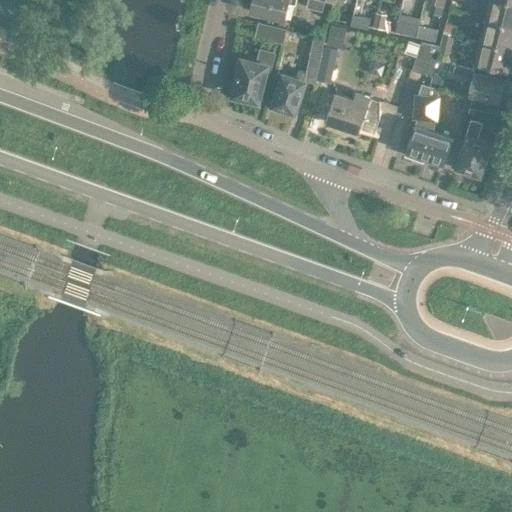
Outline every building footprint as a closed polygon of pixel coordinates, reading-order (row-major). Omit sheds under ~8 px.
[(252,0),(250,10),(282,18),(286,2),(293,3),(293,0),(252,0)] [(307,0),(306,7),(321,10),(323,0),(307,0)] [(511,0),(490,0),(486,17),(511,22),(511,0)] [(436,5),(434,14),(441,16),(443,6),(436,5)] [(376,12),(373,27),(388,30),(390,20),(383,19),(384,14),(376,12)] [(349,25),(368,29),(371,17),(352,13),(349,25)] [(394,31),(416,36),(418,25),(407,22),(409,16),(398,14),(394,31)] [(511,22),(486,17),(481,39),(511,46),(511,22)] [(256,35),(283,42),(286,28),(259,22),(256,35)] [(445,22),(443,31),(455,33),(457,25),(445,22)] [(331,23),(326,44),(342,48),(346,27),(331,23)] [(418,25),(416,36),(435,41),(438,29),(418,25)] [(443,31),(439,46),(438,53),(449,56),(455,33),(443,31)] [(511,52),(511,46),(481,39),(476,62),(508,70),(508,68),(511,66),(511,64),(511,55),(511,52)] [(439,46),(421,42),(414,69),(432,73),(437,53),(438,53),(439,46)] [(242,57),(240,61),(239,61),(236,71),(238,71),(232,94),(235,95),(235,98),(246,101),(246,97),(258,100),(266,69),(270,69),(275,51),(260,48),(257,61),(242,57)] [(318,79),(331,82),(337,54),(324,52),(318,79)] [(284,109),(294,112),(304,81),(315,83),(321,55),(310,53),(306,73),(297,70),(296,78),(282,73),(271,105),(273,105),(274,109),(281,111),(284,109)] [(452,72),(472,77),(468,93),(473,95),(500,101),(500,99),(503,97),(505,89),(503,86),(506,78),(454,65),(452,72)] [(434,73),(432,85),(438,86),(441,87),(444,75),(434,73)] [(421,82),(417,94),(413,93),(414,124),(416,125),(406,153),(424,160),(425,157),(443,164),(452,137),(439,132),(438,86),(432,85),(421,82)] [(326,121),(359,132),(365,114),(380,118),(381,100),(356,91),(353,99),(336,93),(335,94),(329,93),(329,106),(331,107),(326,121)] [(500,101),(473,95),(471,106),(497,112),(500,101)] [(456,167),(481,175),(492,142),(477,137),(482,122),(472,119),(456,167)]
